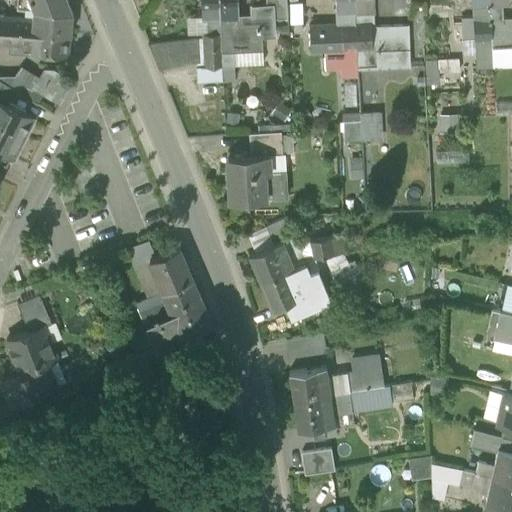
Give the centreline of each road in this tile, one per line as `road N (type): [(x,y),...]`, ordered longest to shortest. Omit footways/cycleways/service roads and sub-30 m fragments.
road 1 (tertiary): [(270,511),(249,379),(226,297),(121,41)]
road 2 (residential): [(0,265),(98,59),(121,41)]
